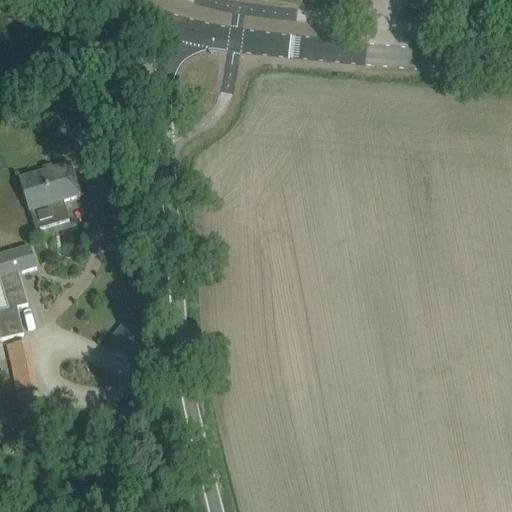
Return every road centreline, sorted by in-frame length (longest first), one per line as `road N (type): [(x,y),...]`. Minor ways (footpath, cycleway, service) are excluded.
road 1 (unclassified): [(218,511),(178,339),(164,83),(170,23)]
road 2 (tertiary): [(170,23),(233,46),(361,51)]
road 3 (tertiary): [(361,51),(279,32),(170,23)]
road 4 (tertiary): [(361,51),(511,67)]
